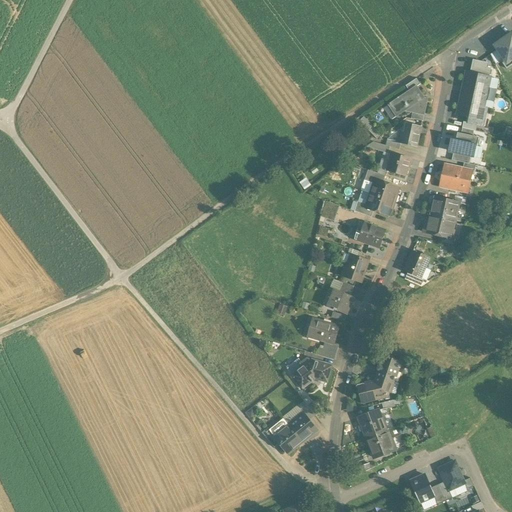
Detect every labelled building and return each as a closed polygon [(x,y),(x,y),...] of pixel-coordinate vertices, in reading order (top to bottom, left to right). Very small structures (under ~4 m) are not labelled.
[(511,33),(507,38),(506,37),(500,41),(501,42),(495,46),(497,50),(504,60),(501,62),(506,70),(511,65),(511,60),(511,59),(511,33)] [(501,62),(504,60),(497,50),(491,55),(496,66),(501,62)] [(472,61),(469,73),(489,77),(491,69),(486,68),(487,64),(472,61)] [(469,73),(467,73),(458,115),(468,117),(467,123),(478,125),(482,107),(484,107),(491,78),(489,77),(469,73)] [(417,79),(406,86),(409,92),(417,86),(417,87),(421,85),(417,79)] [(409,92),(388,105),(389,106),(392,104),(396,110),(392,112),(396,118),(408,110),(411,114),(424,117),(428,100),(425,99),(417,87),(417,86),(409,92)] [(421,128),(407,125),(405,133),(398,132),(396,142),(396,143),(400,144),(416,148),(421,128)] [(474,131),(462,128),(461,134),(473,137),(474,131)] [(461,134),(457,134),(456,141),(452,140),(449,152),(453,153),(471,157),(473,157),(475,147),(477,147),(479,138),(473,137),(461,134)] [(396,142),(387,141),(386,146),(390,147),(399,150),(400,144),(396,143),(396,142)] [(386,146),(377,143),(375,151),(388,155),(390,147),(386,146)] [(471,157),(453,153),(452,161),(464,164),(469,165),(471,157)] [(412,161),(391,155),(387,171),(406,177),(408,168),(409,169),(412,161)] [(469,165),(464,164),(463,170),(469,171),(469,173),(475,174),(476,166),(469,165)] [(463,170),(446,166),(441,187),(467,193),(470,182),(467,181),(469,173),(469,171),(463,170)] [(385,176),(368,171),(364,181),(374,184),(375,181),(382,183),(385,176)] [(312,185),(308,179),(302,184),(306,189),(312,185)] [(382,183),(375,181),(374,184),(370,195),(395,203),(397,196),(396,196),(398,188),(382,183)] [(395,203),(370,195),(366,206),(366,208),(373,211),(389,216),(391,209),(392,209),(395,203)] [(456,204),(435,198),(430,216),(456,221),(458,212),(455,211),(456,204)] [(481,202),(466,199),(465,205),(479,209),(481,202)] [(339,206),(324,201),(320,217),(333,221),(339,206)] [(366,206),(357,203),(354,212),(371,218),(373,211),(366,208),(366,206)] [(430,216),(428,222),(426,221),(423,233),(440,236),(450,239),(451,238),(452,231),(453,232),(456,221),(430,216)] [(385,231),(364,224),(360,234),(363,235),(360,242),(379,248),(385,231)] [(329,238),(332,229),(322,225),(319,234),(329,238)] [(450,239),(440,236),(439,242),(456,246),(458,239),(451,238),(450,239)] [(424,256),(413,251),(404,273),(412,276),(413,276),(420,279),(429,258),(424,256)] [(372,257),(359,252),(357,258),(368,262),(370,263),(372,257)] [(357,258),(351,256),(347,267),(345,268),(342,274),(344,277),(361,283),(368,262),(357,258)] [(420,279),(413,276),(412,276),(410,282),(422,287),(429,283),(420,279)] [(354,287),(343,283),(339,292),(350,297),(354,287)] [(339,292),(335,290),(328,307),(334,310),(336,311),(346,315),(353,298),(350,297),(339,292)] [(346,317),(333,313),(331,318),(345,322),(346,317)] [(339,327),(313,320),(308,335),(321,339),(320,341),(324,343),(333,345),(339,327)] [(333,345),(324,343),(322,349),(319,348),(317,356),(333,360),(337,346),(333,345)] [(398,363),(383,357),(376,377),(398,385),(402,374),(405,375),(407,373),(408,369),(408,368),(407,366),(398,363)] [(414,362),(401,357),(398,363),(407,366),(408,368),(413,365),(414,362)] [(292,376),(310,362),(307,358),(301,363),(299,359),(286,369),(292,376)] [(331,367),(311,361),(310,362),(292,376),(291,376),(300,388),(311,380),(313,383),(313,382),(312,381),(314,379),(327,383),(331,367)] [(375,382),(358,387),(362,401),(376,398),(378,404),(382,403),(393,401),(398,385),(376,377),(375,382)] [(393,401),(382,403),(384,410),(395,407),(393,401)] [(307,407),(303,402),(297,407),(302,413),(308,421),(315,416),(307,407)] [(320,412),(313,402),(307,407),(315,416),(320,412)] [(379,410),(358,418),(365,438),(384,431),(381,422),(383,421),(379,410)] [(302,413),(288,424),(303,442),(316,431),(308,421),(302,413)] [(288,424),(284,419),(269,430),(274,436),(273,436),(279,443),(288,454),(303,442),(288,424)] [(269,430),(267,428),(261,433),(274,448),(279,443),(273,436),(274,436),(269,430)] [(384,431),(365,438),(370,451),(371,451),(374,458),(395,450),(388,430),(386,430),(384,431)] [(449,492),(449,491),(464,484),(465,484),(464,481),(455,462),(438,469),(444,482),(449,492)] [(363,466),(352,469),(355,476),(366,472),(363,466)] [(424,475),(411,481),(421,503),(434,497),(430,489),(424,475)] [(465,484),(464,484),(467,490),(474,487),(470,479),(464,481),(465,484)] [(444,482),(438,485),(445,502),(452,498),(449,491),(449,492),(444,482)] [(445,502),(438,485),(430,489),(434,497),(437,505),(445,502)] [(306,511),(303,503),(284,511),(306,511)]
